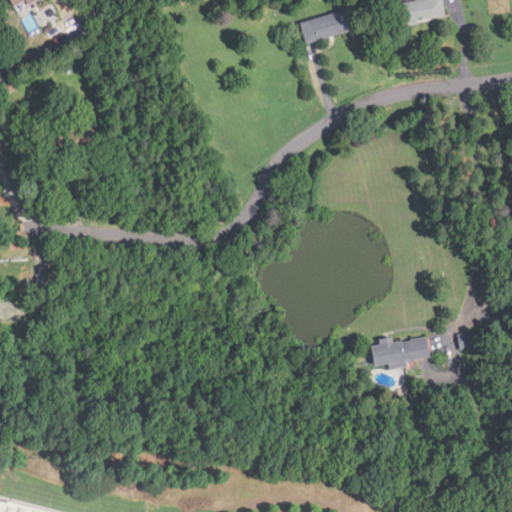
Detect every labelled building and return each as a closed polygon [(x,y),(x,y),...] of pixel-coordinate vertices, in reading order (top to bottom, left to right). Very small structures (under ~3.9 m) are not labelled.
[(14,8),(9,0),(40,0),(29,7),(26,2),(14,8)] [(400,29),(396,5),(428,0),(442,0),(445,18),(419,22),(419,26),(400,29)] [(307,45),(301,24),(345,12),(351,32),(307,45)] [(107,36),(101,26),(109,22),(115,32),(107,36)] [(69,152),(67,142),(62,143),(63,148),(55,150),(52,136),(67,133),(65,127),(74,125),(76,131),(94,127),(98,146),(69,152)] [(460,351),(457,335),(470,334),(474,333),(477,349),(460,351)] [(389,370),(389,365),(374,367),(371,347),(380,346),(380,341),(392,339),(393,344),(402,342),(411,341),(427,338),(430,358),(406,361),(407,368),(389,370)] [(52,511),(0,501),(0,511),(52,511)]
